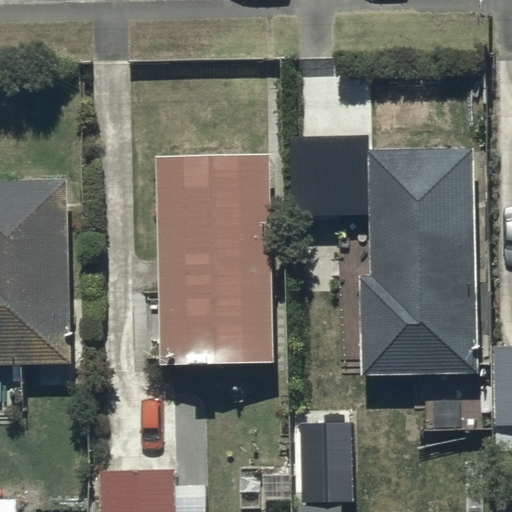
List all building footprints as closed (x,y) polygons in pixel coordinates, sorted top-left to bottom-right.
[(470,153),(362,154),(364,277),(350,277),(351,379),(473,377),(470,153)] [(266,156),(149,158),(154,372),(271,369),(266,156)] [(0,368),(63,368),(61,183),(0,183),(0,368)] [(511,429),(511,349),(486,350),(486,429),(511,429)] [(297,497),(349,497),(349,415),(298,415),(297,497)] [(170,511),(170,472),(95,472),(94,511),(170,511)] [(0,511),(18,511),(19,501),(0,501),(0,511)]
